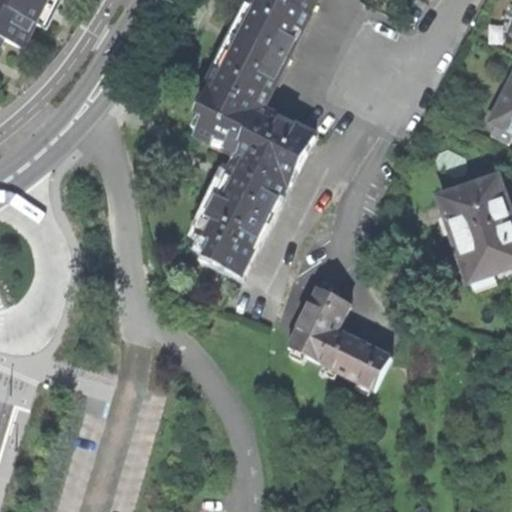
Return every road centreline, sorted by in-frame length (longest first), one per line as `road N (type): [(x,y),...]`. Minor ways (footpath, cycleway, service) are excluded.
road 1 (residential): [(0,183),(80,116),(153,0)]
road 2 (residential): [(459,0),(393,91),(351,69)]
